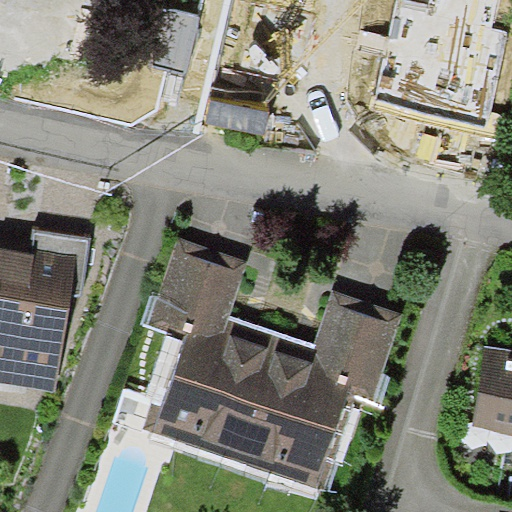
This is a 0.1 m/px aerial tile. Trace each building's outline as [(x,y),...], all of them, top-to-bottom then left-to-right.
[(498,0),(431,0),(431,4),(415,0),(399,0),(375,99),(485,126),(508,33),(491,29),(498,0)] [(199,14),(158,5),(145,62),(186,72),(199,14)] [(0,328),(74,340),(81,299),(102,303),(112,239),(53,230),(52,240),(22,252),(24,239),(0,235),(0,328)] [(231,327),(253,267),(206,250),(184,313),(195,317),(160,414),(232,439),(267,339),(231,327)] [(351,374),(373,311),(327,294),(306,353),(267,339),(232,439),(304,464),(337,369),(351,374)] [(511,418),(511,367),(509,367),(511,350),(479,346),(470,413),(511,418)]
